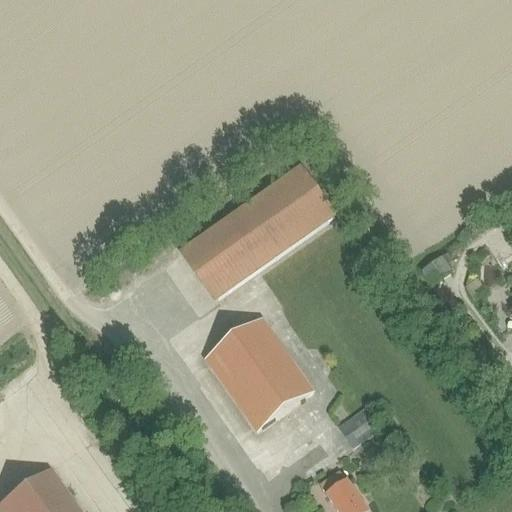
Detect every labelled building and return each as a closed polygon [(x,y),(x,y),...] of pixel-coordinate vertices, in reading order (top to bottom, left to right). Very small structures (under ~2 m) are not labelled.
[(183,253),(218,303),(333,222),(298,172),(183,253)] [(431,289),(451,274),(440,260),(420,274),(431,289)] [(257,435),(314,395),(263,323),(206,363),(257,435)] [(353,451),(379,433),(365,412),(339,430),(353,451)] [(0,511),(76,511),(50,474),(0,508),(0,511)] [(336,511),(366,511),(347,484),(343,487),(336,477),(320,489),(327,498),(336,511)]
